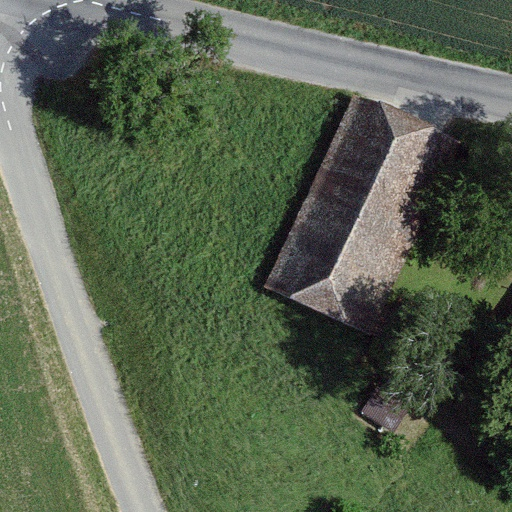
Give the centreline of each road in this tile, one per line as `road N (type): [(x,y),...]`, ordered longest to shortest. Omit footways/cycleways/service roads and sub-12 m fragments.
road 1 (unclassified): [(0,83),(21,187),(144,511)]
road 2 (unclassified): [(511,92),(101,0)]
